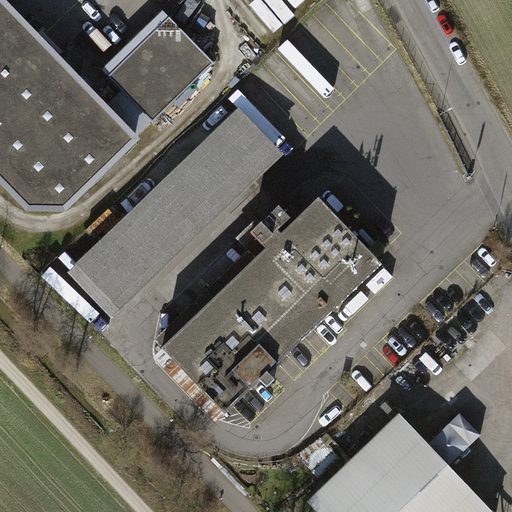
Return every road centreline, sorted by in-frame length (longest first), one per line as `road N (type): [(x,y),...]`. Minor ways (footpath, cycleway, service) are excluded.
road 1 (track): [(0,251),(250,511)]
road 2 (track): [(0,356),(145,511)]
road 3 (unclassified): [(415,0),(511,189)]
